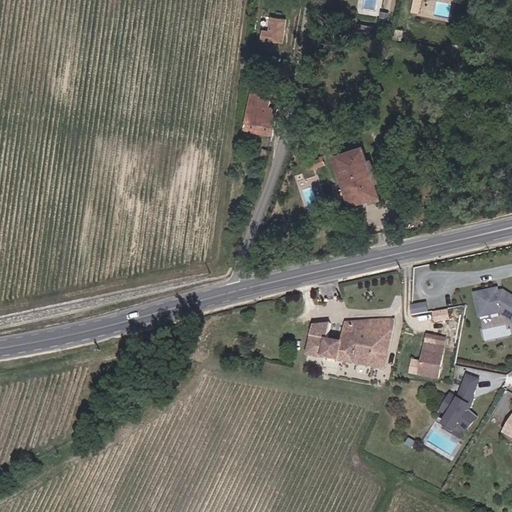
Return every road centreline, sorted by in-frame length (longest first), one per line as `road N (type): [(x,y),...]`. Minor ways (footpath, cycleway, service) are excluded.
road 1 (residential): [(307,0),(283,141),(230,292)]
road 2 (secondary): [(465,239),(230,292)]
road 3 (secondary): [(230,292),(0,345)]
